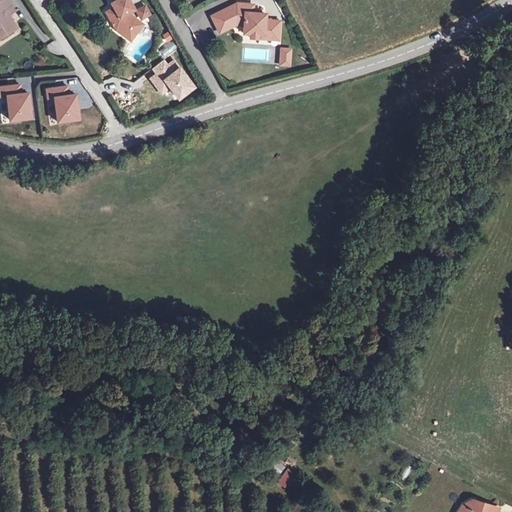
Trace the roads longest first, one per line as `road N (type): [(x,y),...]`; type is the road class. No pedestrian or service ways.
road 1 (tertiary): [(221,107),(396,57),(511,2)]
road 2 (residential): [(124,141),(36,0)]
road 3 (tertiary): [(0,146),(48,155),(124,141)]
road 4 (residential): [(165,0),(221,107)]
